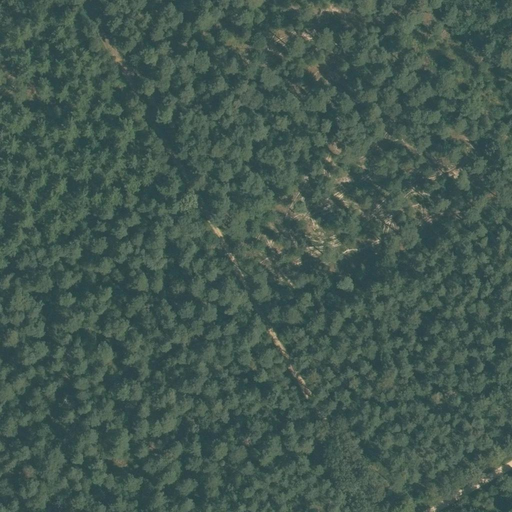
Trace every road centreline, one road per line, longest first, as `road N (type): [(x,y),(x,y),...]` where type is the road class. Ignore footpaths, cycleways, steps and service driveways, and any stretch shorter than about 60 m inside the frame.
road 1 (track): [(128,83),(373,511)]
road 2 (track): [(276,0),(128,83)]
